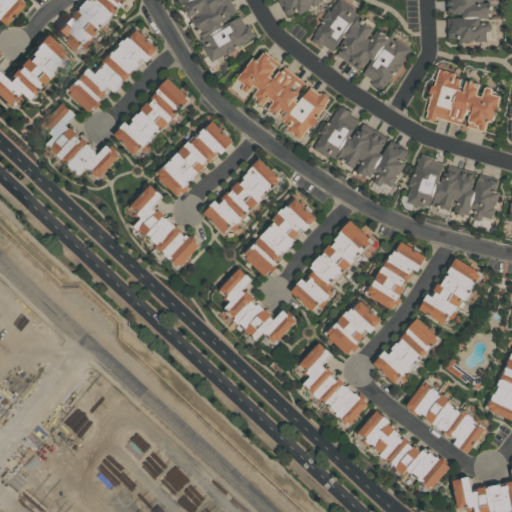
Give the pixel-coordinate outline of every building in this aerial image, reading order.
[(0,14),(0,0),(23,0),(25,1),(7,21),(0,14)] [(87,0),(71,17),(73,19),(69,23),(64,19),(52,32),(76,53),(82,47),(84,49),(90,42),(88,41),(92,36),(94,38),(100,31),(99,30),(103,25),(105,27),(109,22),(108,20),(126,0),(87,0)] [(173,0),(210,62),(253,36),(247,25),(245,27),(229,0),(173,0)] [(276,0),(287,17),(296,12),(298,15),(308,10),(309,11),(316,6),(315,5),(322,1),(321,0),(276,0)] [(310,41),(315,35),(313,34),(322,21),(321,20),(326,12),(328,13),(337,0),(374,26),(369,34),(372,36),(376,30),(391,41),(393,38),(410,50),(400,64),(402,65),(395,75),(392,73),(379,92),(369,85),(371,81),(362,75),(371,61),(365,57),(357,69),(337,56),(342,49),(340,48),(346,39),(340,34),(330,49),(321,43),(318,47),(310,41)] [(444,0),(447,38),(456,38),(456,43),(486,41),(486,32),(488,31),(489,30),(491,25),(489,22),(487,20),(487,18),(499,17),(498,0),(444,0)] [(92,71),(136,27),(159,50),(145,64),(140,59),(135,64),(138,66),(133,71),(132,70),(129,73),(131,75),(112,93),(107,88),(104,91),(107,94),(99,102),(101,104),(95,110),(93,109),(88,114),(64,90),(88,67),(92,71)] [(0,78),(0,103),(3,106),(14,94),(24,103),(64,56),(42,37),(3,81),(0,78)] [(231,83),(291,129),(289,132),(299,140),(327,103),(261,51),(255,59),(252,57),(231,83)] [(438,69),(433,85),(429,83),(426,94),(430,95),(425,111),(426,111),(424,117),(436,121),(437,118),(459,125),(461,119),(462,119),(463,113),(471,115),(467,126),(484,131),(487,121),(491,122),(500,93),(491,91),(490,88),(486,87),(483,88),(483,90),(477,88),(478,85),(453,78),(454,74),(438,69)] [(167,78),(148,98),(151,100),(148,104),(146,102),(140,110),(142,111),(138,115),(137,113),(130,120),(132,122),(129,125),(124,121),(111,135),(135,157),(141,151),(144,153),(151,146),(149,144),(163,127),(165,129),(168,125),(167,124),(183,105),(185,107),(191,100),(167,78)] [(339,101),(306,151),(329,165),(330,163),(335,166),(337,164),(341,166),(339,169),(350,176),(352,173),(355,175),(368,182),(369,180),(371,180),(374,186),(377,187),(380,188),(382,184),(391,190),(407,165),(404,163),(411,153),(353,115),(355,112),(339,101)] [(62,104),(73,115),(64,125),(96,155),(107,144),(121,157),(94,185),(81,173),(78,177),(44,146),(52,137),(41,127),(62,104)] [(212,119),(154,174),(176,197),(182,192),(183,193),(189,187),(187,185),(219,154),(221,156),(235,142),(212,119)] [(421,154),(431,158),(430,160),(442,164),(437,182),(440,183),(446,163),(476,172),(471,189),(473,189),(477,177),(487,180),(488,177),(498,180),(497,184),(501,185),(490,222),(481,219),(479,221),(475,220),(473,217),(475,209),(470,208),(467,218),(454,213),(457,205),(451,204),(447,214),(430,208),(430,207),(421,204),(421,206),(405,202),(410,187),(407,185),(410,173),(413,174),(415,165),(416,165),(418,161),(419,161),(421,154)] [(258,161),(217,204),(213,200),(201,214),(224,236),(230,230),(232,232),(239,225),(237,223),(252,208),(254,210),(259,205),(258,203),(277,183),(275,180),(276,178),(258,161)] [(148,184),(162,197),(152,207),(196,247),(177,268),(132,227),(140,218),(128,207),(148,184)] [(293,197),(242,255),(265,276),(316,217),(293,197)] [(349,221),(333,240),(335,242),(331,246),(328,244),(307,268),(312,272),(304,280),(301,279),(289,291),(311,311),(317,304),(320,306),(324,302),(322,300),(333,288),(327,283),(338,271),(341,274),(366,245),(369,247),(373,242),(349,221)] [(399,240),(365,293),(390,310),(394,304),(397,306),(400,300),(397,298),(414,272),(417,273),(428,258),(399,240)] [(455,258),(477,273),(475,275),(478,277),(463,301),(461,300),(444,327),(417,309),(426,294),(432,298),(436,292),(433,290),(438,283),(440,284),(446,274),(445,273),(455,258)] [(238,268),(252,280),(242,289),(274,319),(282,311),(295,321),(274,345),(262,334),(254,342),(222,310),(230,303),(216,292),(238,268)] [(359,301),(349,313),(346,311),(324,335),(346,356),(368,332),(370,334),(382,321),(359,301)] [(439,340),(395,386),(372,364),(378,357),(378,356),(382,351),(386,355),(390,351),(388,349),(417,319),(439,340)] [(345,428),(300,386),(308,377),(297,366),(318,342),(331,354),(322,365),(341,383),(340,384),(344,388),(345,387),(353,394),(354,394),(367,405),(345,428)] [(511,348),(484,409),(511,422),(511,348)] [(404,406),(418,417),(420,414),(449,437),(451,436),(455,439),(452,443),(466,455),(486,431),(424,381),(404,406)] [(352,434),(401,475),(406,470),(429,489),(448,467),(424,446),(419,451),(389,425),(391,423),(374,408),(352,434)] [(470,491),(511,482),(509,470),(511,469),(511,511),(473,511),(472,507),(457,510),(451,482),(468,478),(470,491)]
